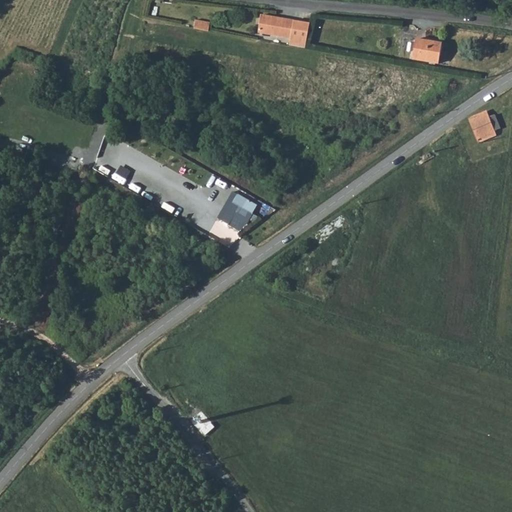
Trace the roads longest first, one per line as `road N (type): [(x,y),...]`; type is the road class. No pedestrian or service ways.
road 1 (tertiary): [(511,78),(121,356)]
road 2 (unclassified): [(279,0),(511,23)]
road 3 (unclassified): [(121,356),(250,511)]
road 4 (tertiary): [(121,356),(0,482)]
